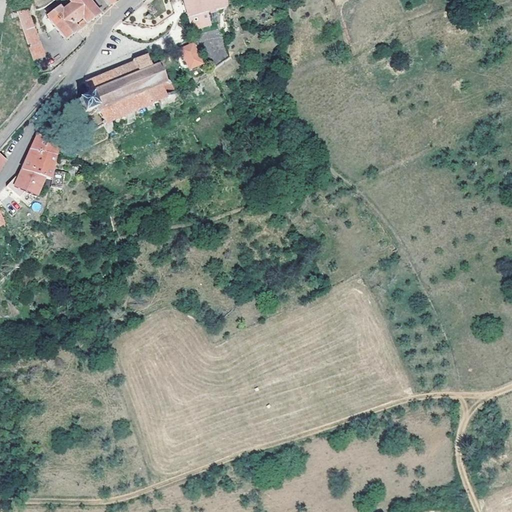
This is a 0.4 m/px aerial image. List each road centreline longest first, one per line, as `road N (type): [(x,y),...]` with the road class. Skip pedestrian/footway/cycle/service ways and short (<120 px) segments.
road 1 (track): [(511,386),(414,398),(118,499),(0,502)]
road 2 (track): [(478,511),(459,459),(460,405),(440,330),(385,230),(366,202),(308,152),(274,85)]
road 3 (track): [(0,344),(100,287),(118,255),(113,204),(236,139),(274,85)]
road 4 (track): [(117,238),(216,218),(333,172)]
road 5 (track): [(345,181),(511,104)]
road 6 (residential): [(0,186),(87,54)]
road 7 (residential): [(0,140),(49,82),(87,54)]
